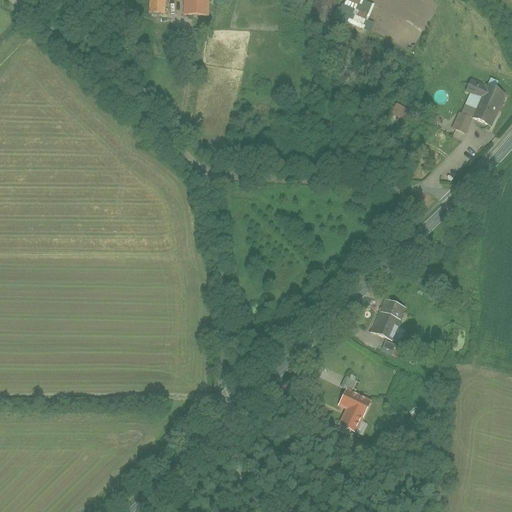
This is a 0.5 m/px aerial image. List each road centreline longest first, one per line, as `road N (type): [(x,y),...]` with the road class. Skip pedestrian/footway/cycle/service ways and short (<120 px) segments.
road 1 (tertiary): [(226,424),(456,197)]
road 2 (residential): [(226,424),(216,230),(201,168)]
road 3 (residential): [(456,197),(201,168)]
road 4 (residential): [(201,168),(58,33),(10,0)]
road 5 (tertiary): [(134,511),(226,424)]
